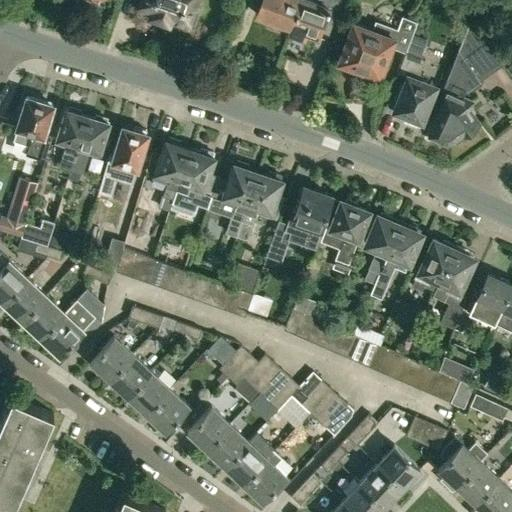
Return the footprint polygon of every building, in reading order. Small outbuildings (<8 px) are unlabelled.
[(194,25),(200,8),(194,6),(195,0),(140,0),(138,7),(151,11),(150,14),(169,21),(170,18),(187,24),(188,23),(194,25)] [(260,0),(256,13),(291,26),(301,0),(260,0)] [(331,24),(339,0),(317,0),(317,1),(315,0),(301,0),(291,26),(289,30),(306,36),(308,32),(318,36),(323,21),(331,24)] [(405,51),(412,33),(417,21),(402,16),(398,29),(375,21),(372,29),(353,22),(347,41),(340,60),(343,61),(342,63),(343,66),(373,77),(375,76),(376,73),(380,75),(390,46),(405,51)] [(481,80),(478,77),(501,60),(468,23),(442,89),(448,92),(429,135),(430,141),(438,144),(442,142),(452,140),(457,142),(463,137),(463,133),(466,131),(469,132),(476,128),(476,124),(478,122),(468,108),(471,100),(459,95),(462,88),(466,90),(481,80)] [(424,57),(422,56),(428,39),(412,33),(405,51),(398,70),(408,73),(394,109),(405,113),(404,118),(420,124),(436,84),(421,78),(422,74),(419,72),(424,57)] [(42,139),(47,123),(53,104),(41,100),(42,97),(30,93),(29,96),(27,96),(13,139),(28,144),(26,153),(41,157),(46,140),(42,139)] [(71,167),(87,114),(80,112),(81,109),(70,106),(69,108),(66,108),(57,138),(67,141),(60,163),(71,167)] [(99,150),(102,140),(108,121),(106,120),(107,117),(96,114),(95,117),(87,114),(71,167),(83,170),(90,147),(99,150)] [(110,154),(98,192),(111,195),(116,178),(132,183),(136,171),(142,152),(147,133),(145,132),(146,129),(134,125),(133,128),(123,125),(117,144),(117,146),(114,145),(111,154),(110,154)] [(177,184),(190,147),(180,144),(181,141),(169,136),(168,140),(166,139),(153,176),(177,184)] [(218,177),(208,174),(214,156),(212,155),(213,152),(201,147),(200,151),(190,147),(177,184),(202,192),(211,196),(218,177)] [(236,234),(257,170),(248,167),(249,164),(237,160),(236,163),(234,162),(227,181),(218,177),(211,196),(221,199),(235,203),(226,230),(236,234)] [(285,201),(276,197),(282,178),(280,178),(281,174),(269,170),(268,174),(257,170),(236,234),(246,237),(255,210),(270,215),(279,218),(285,201)] [(25,176),(17,206),(30,210),(39,180),(25,176)] [(322,227),(326,215),(333,196),(302,185),(289,223),(279,219),(267,254),(282,259),(290,238),(315,247),(322,227)] [(348,261),(361,228),(368,210),(356,205),(357,202),(346,198),(345,201),(341,199),(331,225),(328,224),(323,237),(341,244),(336,256),(332,267),(348,273),(352,262),(348,261)] [(0,229),(23,236),(27,223),(30,210),(17,206),(11,205),(7,217),(1,215),(0,217),(0,229)] [(383,260),(399,222),(391,219),(392,216),(381,211),(380,214),(378,213),(367,239),(378,244),(369,267),(370,268),(365,278),(374,281),(383,260)] [(22,237),(36,241),(48,245),(54,222),(43,218),(40,227),(27,223),(23,236),(22,237)] [(399,222),(383,260),(374,281),(386,286),(394,265),(405,270),(413,250),(421,232),(419,231),(421,228),(409,223),(408,226),(399,222)] [(104,231),(101,226),(95,225),(90,228),(89,234),(92,239),(98,240),(103,237),(104,231)] [(65,238),(52,235),(49,243),(62,247),(65,238)] [(105,262),(118,266),(127,240),(114,236),(105,262)] [(434,238),(413,284),(421,288),(424,283),(435,288),(455,244),(444,239),(442,242),(434,238)] [(143,248),(152,251),(155,242),(146,239),(143,248)] [(49,245),(48,245),(36,241),(33,251),(46,255),(49,245)] [(435,288),(432,293),(449,301),(440,319),(455,326),(458,317),(462,307),(467,297),(457,292),(474,256),(466,252),(467,249),(455,244),(435,288)] [(49,245),(46,255),(60,259),(63,250),(49,245)] [(127,273),(134,250),(125,247),(117,270),(127,273)] [(0,298),(4,302),(28,276),(0,249),(0,298)] [(137,276),(145,254),(134,250),(127,273),(137,276)] [(148,280),(156,258),(145,254),(137,276),(148,280)] [(159,284),(166,261),(156,258),(148,280),(159,284)] [(170,288),(178,265),(166,261),(159,284),(170,288)] [(95,277),(99,269),(87,263),(83,271),(95,277)] [(231,284),(243,288),(254,291),(261,271),(239,263),(231,284)] [(181,292),(188,269),(178,265),(170,288),(181,292)] [(99,269),(95,277),(107,282),(111,274),(99,269)] [(192,295),(199,273),(188,269),(181,292),(192,295)] [(462,307),(458,317),(474,325),(479,315),(494,322),(501,307),(511,282),(497,275),(496,276),(487,272),(477,295),(474,293),(467,309),(462,307)] [(202,299),(210,276),(199,273),(192,295),(202,299)] [(22,319),(47,293),(28,276),(4,302),(22,319)] [(212,303),(220,280),(210,276),(202,299),(212,303)] [(224,306),(231,284),(220,280),(212,303),(224,306)] [(511,282),(501,307),(494,322),(511,329),(511,282)] [(235,310),(243,288),(231,284),(224,306),(235,310)] [(246,314),(254,291),(243,288),(235,310),(246,314)] [(47,293),(22,319),(41,337),(65,310),(47,293)] [(299,294),(294,306),(303,310),(308,312),(312,314),(317,301),(299,294)] [(65,310),(41,337),(60,354),(84,328),(83,327),(95,315),(77,297),(65,310)] [(163,315),(133,304),(129,315),(159,326),(163,315)] [(286,325),(284,328),(294,333),(303,310),(294,306),(286,324),(286,325)] [(303,310),(294,333),(298,334),(304,337),(314,315),(312,314),(308,312),(303,310)] [(314,315),(304,337),(312,340),(314,341),(324,319),(321,318),(314,315)] [(185,332),(189,324),(176,319),(173,328),(185,332)] [(324,319),(314,341),(324,346),(334,324),(324,319)] [(357,322),(353,332),(355,333),(363,336),(365,337),(376,342),(379,343),(383,333),(357,322)] [(189,324),(185,332),(198,337),(201,328),(189,324)] [(334,324),(324,346),(325,346),(335,351),(344,328),(335,324),(334,324)] [(344,328),(335,351),(339,352),(346,355),(355,333),(353,332),(349,330),(344,328)] [(355,333),(346,355),(353,358),(356,360),(365,337),(363,336),(355,333)] [(109,377),(133,351),(114,334),(90,360),(109,377)] [(365,337),(356,360),(367,364),(376,342),(365,337)] [(376,342),(367,364),(377,369),(387,347),(383,345),(379,343),(376,342)] [(228,376),(250,352),(242,344),(219,367),(228,376)] [(387,347),(377,369),(381,370),(383,372),(387,373),(398,351),(390,348),(387,347)] [(128,395),(152,369),(133,351),(109,377),(128,395)] [(398,351),(387,373),(394,376),(398,378),(408,356),(398,351)] [(243,376),(258,359),(250,352),(228,376),(236,383),(243,376)] [(252,384),(274,360),(265,352),(258,359),(243,376),(252,384)] [(408,356),(398,378),(408,382),(418,360),(408,356)] [(261,392),(282,368),(274,360),(252,384),(261,392)] [(418,360),(408,382),(419,387),(429,365),(418,360)] [(429,365),(419,387),(422,388),(429,392),(439,370),(432,366),(429,365)] [(269,400),(291,376),(282,368),(261,392),(269,400)] [(146,412),(170,386),(152,369),(128,395),(146,412)] [(299,400),(320,378),(312,370),(299,384),(291,393),(299,400)] [(439,370),(429,392),(436,395),(440,396),(450,374),(446,372),(439,370)] [(450,374),(440,396),(450,401),(460,379),(450,374)] [(291,393),(299,384),(291,376),(269,400),(278,407),(291,393)] [(489,376),(484,387),(498,393),(503,382),(489,376)] [(308,408),(329,386),(320,378),(299,400),(308,408)] [(460,379),(450,401),(463,406),(473,384),(460,379)] [(511,389),(503,385),(498,396),(511,402),(511,398),(511,389)] [(170,386),(146,412),(165,430),(189,404),(170,386)] [(316,416),(338,394),(329,386),(308,408),(316,416)] [(0,420),(0,460),(27,472),(54,411),(12,393),(0,420)] [(325,424),(347,401),(338,394),(316,416),(325,424)] [(511,419),(511,409),(487,398),(482,410),(503,420),(504,416),(511,419)] [(347,401),(325,424),(335,433),(352,415),(354,408),(347,401)] [(206,447),(230,421),(211,404),(187,430),(206,447)] [(370,412),(347,435),(356,443),(378,420),(370,412)] [(415,414),(406,434),(417,439),(425,419),(415,414)] [(425,419),(417,439),(428,444),(436,424),(425,419)] [(225,465),(249,439),(230,421),(206,447),(225,465)] [(436,424),(428,444),(438,449),(447,429),(436,424)] [(243,482),(274,449),(255,432),(249,439),(225,465),(243,482)] [(456,484),(457,485),(481,459),(487,452),(475,440),(468,447),(454,434),(444,444),(440,453),(446,458),(438,467),(445,473),(441,478),(452,489),(456,484)] [(377,462),(403,486),(420,467),(394,443),(377,462)] [(330,453),(336,460),(346,450),(339,444),(330,453)] [(286,474),(276,464),(283,457),(274,449),(243,482),(262,500),(286,474)] [(327,470),(336,460),(330,453),(321,463),(327,470)] [(481,459),(457,485),(475,502),(500,476),(481,459)] [(0,511),(10,511),(27,472),(0,460),(0,511)] [(385,505),(403,486),(377,462),(359,480),(385,505)] [(300,504),(314,489),(322,480),(313,472),(291,495),(300,504)] [(511,487),(500,476),(475,502),(486,511),(500,511),(511,499),(511,487)] [(355,511),(378,511),(385,505),(359,480),(342,499),(355,511)] [(114,511),(164,511),(166,509),(124,490),(114,511)] [(355,511),(342,499),(329,511),(355,511)] [(511,511),(511,499),(500,511),(511,511)]
